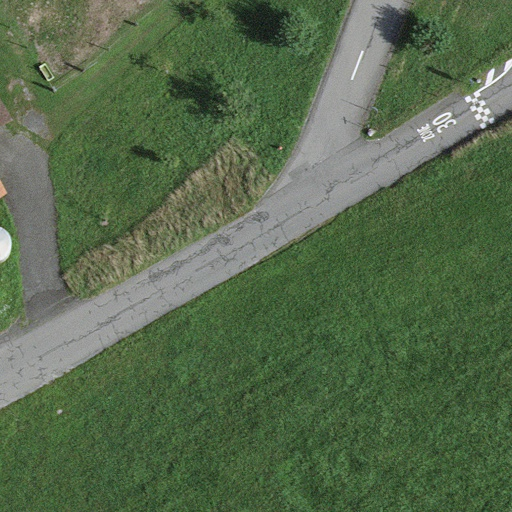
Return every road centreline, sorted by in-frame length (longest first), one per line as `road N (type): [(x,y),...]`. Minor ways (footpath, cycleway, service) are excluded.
road 1 (tertiary): [(314,205),(0,378)]
road 2 (tertiary): [(511,88),(314,205)]
road 3 (residential): [(383,0),(314,205)]
